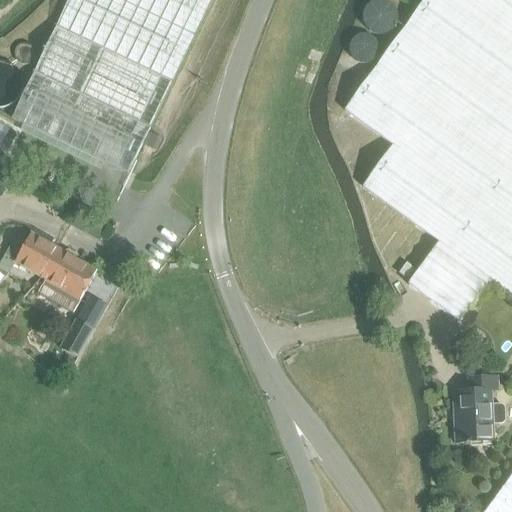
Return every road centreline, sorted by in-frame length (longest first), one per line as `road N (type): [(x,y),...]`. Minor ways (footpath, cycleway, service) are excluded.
road 1 (unclassified): [(265,0),(223,117),(212,183),(223,277),(265,375)]
road 2 (unclassified): [(366,511),(265,375)]
road 3 (unclassified): [(265,375),(311,511)]
